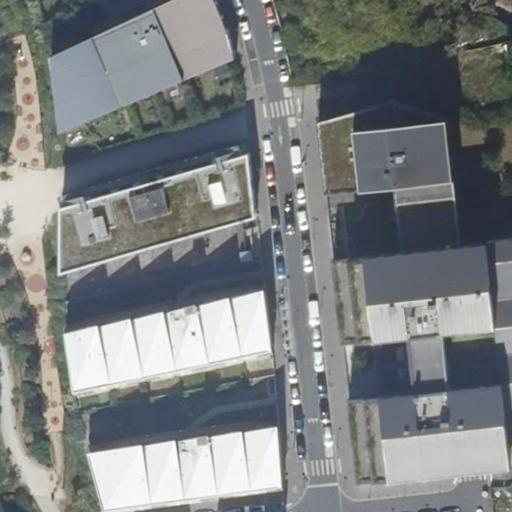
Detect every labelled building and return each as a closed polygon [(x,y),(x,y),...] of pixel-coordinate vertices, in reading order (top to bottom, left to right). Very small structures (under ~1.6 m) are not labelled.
[(161,0),(53,54),(62,131),(238,56),(232,37),(222,8),(218,0),(161,0)] [(446,105),(352,115),(316,118),(327,183),(395,177),(404,236),(461,231),(446,105)] [(63,206),(62,272),(259,215),(251,151),(63,206)] [(496,315),(485,228),(461,231),(351,245),(360,333),(496,315)] [(265,291),(65,326),(75,395),(278,361),(265,291)] [(501,373),(364,389),(370,456),(374,476),(511,459),(501,373)] [(93,464),(106,511),(125,511),(273,492),(271,485),(284,482),(281,423),(245,427),(103,447),(89,451),(93,464)]
